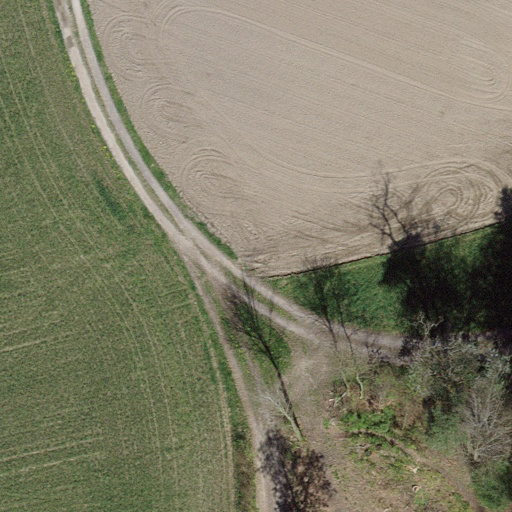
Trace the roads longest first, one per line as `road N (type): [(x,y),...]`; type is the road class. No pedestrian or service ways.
road 1 (track): [(179,231),(278,309),(369,347),(417,352),(511,334)]
road 2 (track): [(179,231),(224,316),(267,429),(273,511)]
road 3 (track): [(75,0),(107,115),(179,231)]
